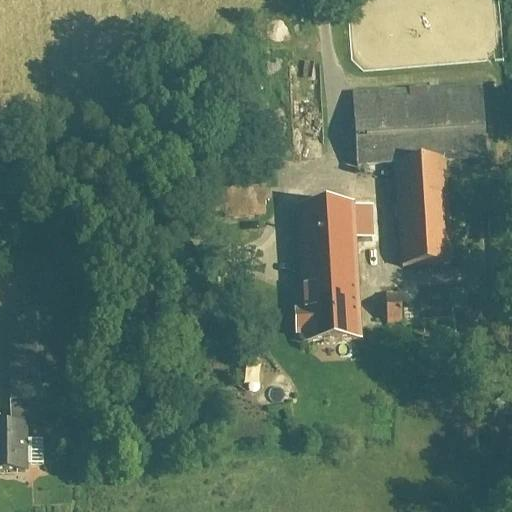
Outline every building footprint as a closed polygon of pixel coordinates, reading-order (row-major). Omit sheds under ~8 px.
[(483,86),(354,93),(358,169),(398,167),(447,164),(487,162),(483,86)] [(398,167),(403,265),(452,263),(447,164),(398,167)] [(263,217),(262,193),(208,196),(209,215),(223,214),(223,220),(263,217)] [(354,206),(299,209),(305,316),(298,317),(299,337),(306,337),(307,347),(362,345),(354,206)] [(61,312),(8,316),(15,402),(38,400),(68,398),(61,312)] [(25,426),(39,425),(38,400),(15,402),(17,427),(25,426)] [(0,428),(0,471),(28,469),(25,426),(17,427),(0,428)]
